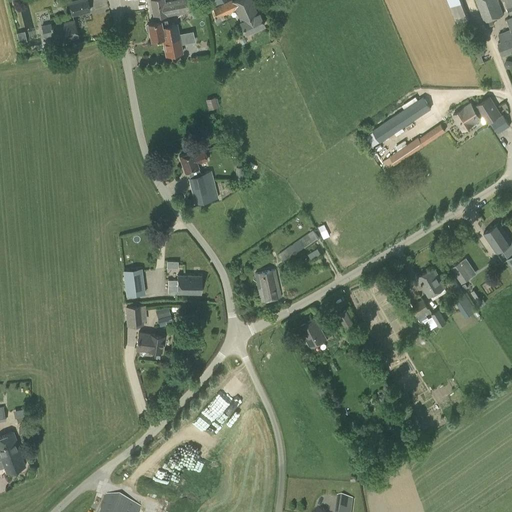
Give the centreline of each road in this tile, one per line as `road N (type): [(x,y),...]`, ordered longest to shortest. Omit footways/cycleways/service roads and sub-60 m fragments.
road 1 (unclassified): [(239,338),(222,268),(162,190),(143,147),(113,0)]
road 2 (unclassified): [(239,338),(511,180)]
road 3 (unclassified): [(58,511),(148,438),(239,338)]
road 4 (unclassified): [(239,338),(281,455),(277,511)]
